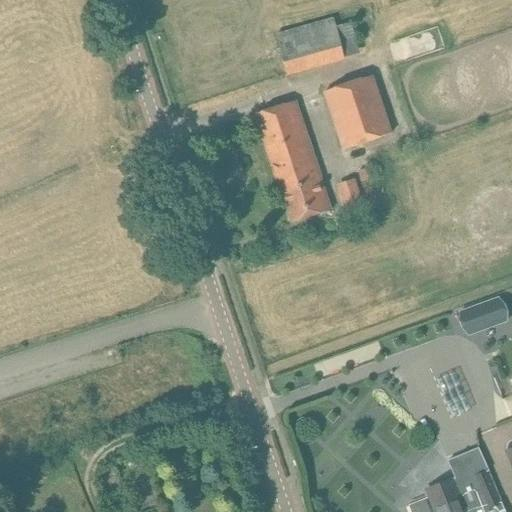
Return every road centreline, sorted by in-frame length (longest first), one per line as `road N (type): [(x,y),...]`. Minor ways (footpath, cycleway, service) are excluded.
road 1 (unclassified): [(119,0),(215,312),(287,511)]
road 2 (unknown): [(215,312),(0,371)]
